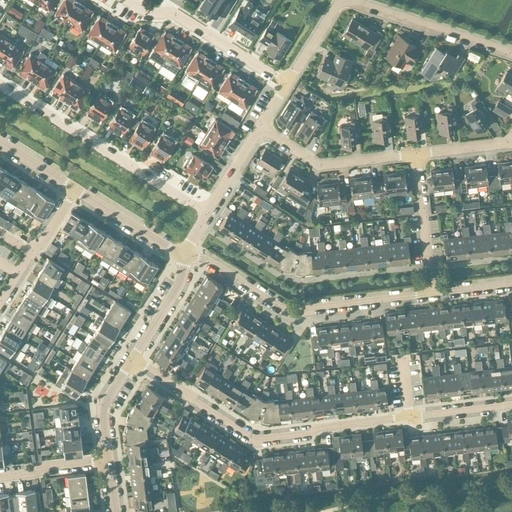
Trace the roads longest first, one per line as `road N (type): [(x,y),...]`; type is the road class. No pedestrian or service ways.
road 1 (residential): [(131,360),(256,439),(511,403)]
road 2 (residential): [(286,83),(340,1),(511,54)]
road 3 (residential): [(431,293),(291,309),(182,254)]
road 4 (residential): [(204,213),(0,85)]
road 5 (residential): [(286,83),(173,13),(146,13),(125,0)]
road 6 (residential): [(259,127),(318,165),(414,154)]
road 7 (residential): [(431,293),(414,154)]
road 8 (tertiary): [(182,254),(74,188)]
road 9 (tertiary): [(131,360),(181,280),(182,254)]
